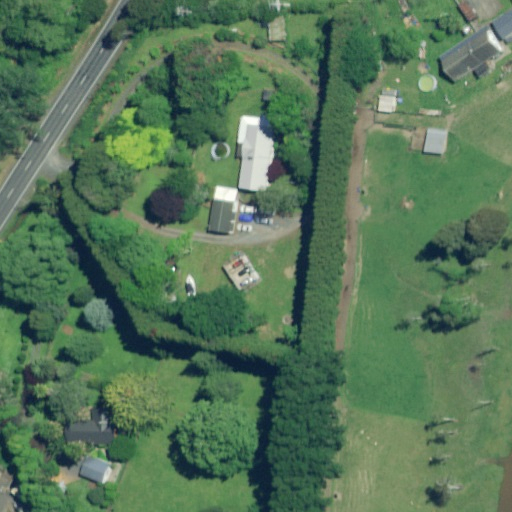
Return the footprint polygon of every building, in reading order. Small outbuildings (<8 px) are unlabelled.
[(511,36),(511,13),(498,23),(509,39),(511,36)] [(507,51),(493,29),(447,59),(461,81),(480,69),(486,78),(498,70),(491,61),(507,51)] [(386,90),(383,111),(397,113),(400,92),(386,90)] [(245,116),(240,156),(247,157),(244,188),(270,191),(278,116),(265,115),(264,118),(245,116)] [(453,131),(434,128),(431,152),(450,154),(453,131)] [(219,187),(212,230),(232,233),(239,190),(219,187)] [(97,420),(70,420),(70,444),(121,445),(122,408),(97,407),(97,420)] [(116,466),(92,456),(84,475),(108,485),(116,466)]
